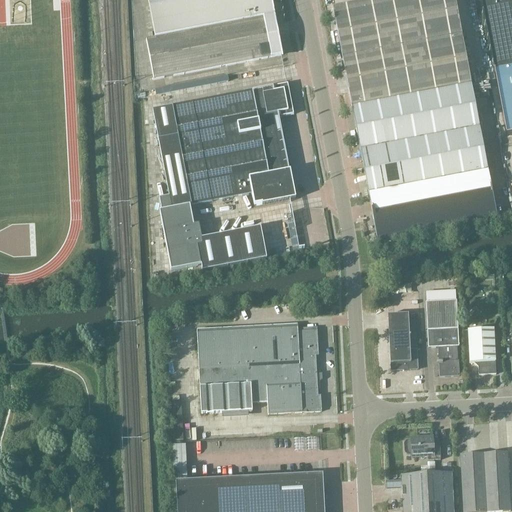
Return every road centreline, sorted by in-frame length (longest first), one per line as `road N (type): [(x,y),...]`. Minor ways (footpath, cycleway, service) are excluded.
road 1 (unclassified): [(305,0),(347,233),(361,409)]
road 2 (unclassified): [(511,402),(361,409)]
road 3 (unknown): [(330,453),(197,461)]
